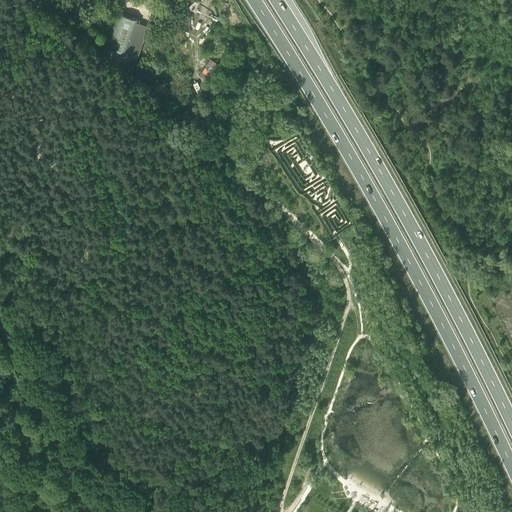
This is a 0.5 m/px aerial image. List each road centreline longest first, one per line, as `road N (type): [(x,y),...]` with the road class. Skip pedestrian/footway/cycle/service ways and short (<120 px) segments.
road 1 (trunk): [(254,0),(379,206),(511,466)]
road 2 (trunk): [(511,423),(404,216),(276,0)]
road 3 (track): [(334,344),(280,511)]
